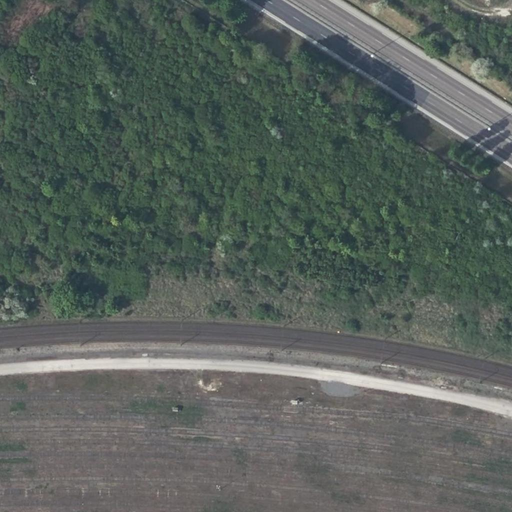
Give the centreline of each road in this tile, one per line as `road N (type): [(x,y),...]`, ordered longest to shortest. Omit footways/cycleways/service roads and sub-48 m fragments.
road 1 (trunk): [(266,0),(511,153)]
road 2 (trunk): [(511,124),(312,0)]
